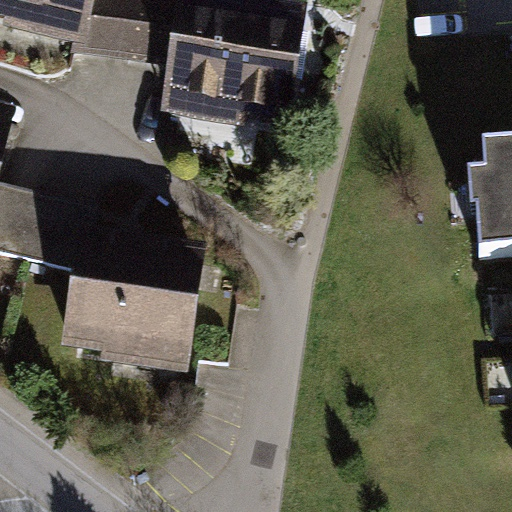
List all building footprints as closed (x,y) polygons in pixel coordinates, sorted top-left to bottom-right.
[(0,0),(0,37),(130,62),(142,0),(0,0)] [(176,0),(142,0),(130,62),(177,71),(168,120),(281,141),(303,24),(176,0)] [(0,250),(42,261),(57,199),(15,189),(31,125),(0,117),(0,250)] [(480,269),(511,267),(511,162),(474,164),(480,269)] [(113,213),(57,199),(42,261),(83,271),(61,356),(183,387),(214,266),(106,239),(113,213)]
